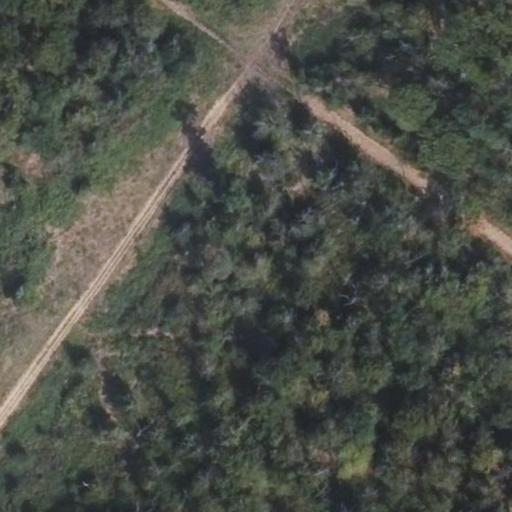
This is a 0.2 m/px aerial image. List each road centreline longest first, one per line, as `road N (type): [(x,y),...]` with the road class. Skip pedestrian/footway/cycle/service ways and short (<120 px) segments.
road 1 (track): [(297,0),(0,415)]
road 2 (track): [(177,0),(511,248)]
